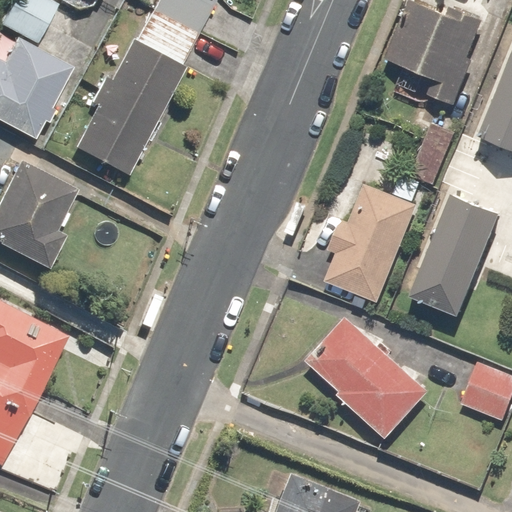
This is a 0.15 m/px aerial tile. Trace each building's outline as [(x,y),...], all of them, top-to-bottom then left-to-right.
[(11,0),(2,22),(36,37),(52,0),(11,0)] [(169,0),(147,45),(126,35),(70,146),(129,176),(185,64),(183,63),(214,0),(169,0)] [(460,89),(486,22),(427,0),(408,0),(386,62),(460,89)] [(2,31),(0,35),(0,121),(38,141),(76,71),(2,31)] [(511,66),(484,134),(511,145),(511,66)] [(433,127),(409,177),(429,187),(454,137),(433,127)] [(16,162),(0,190),(0,248),(37,269),(78,198),(16,162)] [(321,278),(374,299),(413,204),(361,183),(321,278)] [(409,287),(462,310),(504,211),(451,188),(409,287)] [(0,301),(0,456),(66,334),(6,301),(4,304),(0,301)] [(349,318),(309,362),(385,431),(425,388),(349,318)] [(511,368),(484,357),(463,405),(509,425),(511,417),(511,368)] [(271,511),(352,511),(358,499),(286,473),(271,511)]
